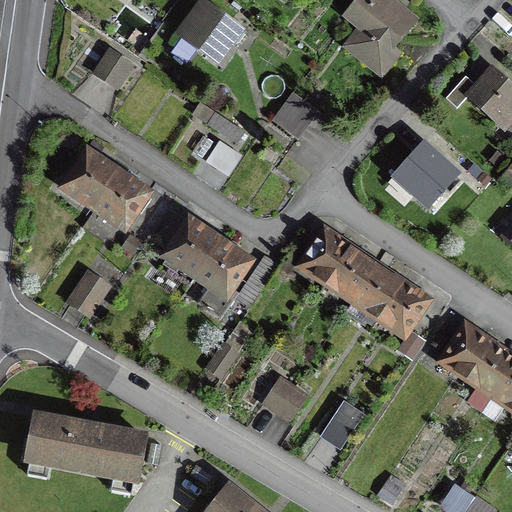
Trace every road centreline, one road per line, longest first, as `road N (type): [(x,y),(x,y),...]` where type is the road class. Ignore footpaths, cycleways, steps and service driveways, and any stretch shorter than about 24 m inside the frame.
road 1 (residential): [(0,309),(341,511)]
road 2 (residential): [(19,87),(76,111),(249,229),(278,228),(318,190)]
road 3 (residential): [(511,320),(318,190)]
road 4 (residential): [(318,190),(464,28)]
road 5 (residential): [(0,224),(19,87)]
